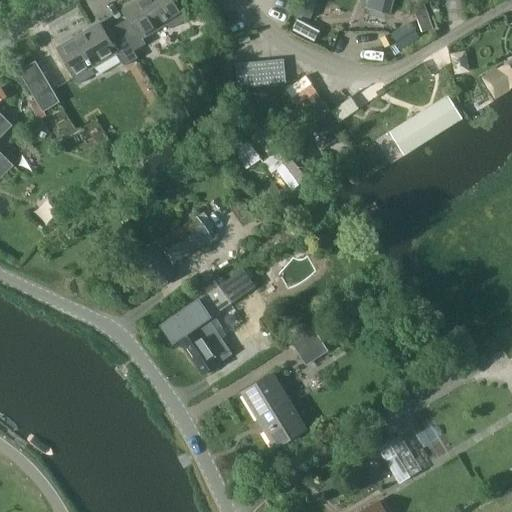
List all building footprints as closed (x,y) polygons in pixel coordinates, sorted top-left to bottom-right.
[(119,26),(134,52),(147,44),(143,39),(168,24),(171,29),(188,19),(176,0),(140,0),(124,10),(129,19),(119,26)] [(296,0),(293,10),(309,14),(313,0),(296,0)] [(393,0),(368,0),(366,11),(391,16),(393,0)] [(298,19),(294,27),(316,36),(320,28),(298,19)] [(402,44),(420,35),(413,21),(395,31),(402,44)] [(134,52),(119,26),(107,33),(101,23),(58,49),(79,84),(95,75),(92,70),(118,54),(125,66),(138,58),(134,52)] [(453,50),(456,70),(471,68),(468,48),(453,50)] [(266,79),(262,59),(252,61),(256,81),(266,79)] [(281,84),(281,62),(271,61),(270,83),(281,84)] [(511,62),(482,80),(495,100),(511,90),(511,62)] [(35,63),(29,67),(20,72),(44,112),(60,102),(35,63)] [(235,88),(232,65),(221,66),(223,90),(235,88)] [(292,96),(310,84),(303,74),(286,87),(292,96)] [(299,105),(316,93),(310,84),(292,96),(299,105)] [(306,115),(323,103),(316,93),(299,105),(287,113),(295,123),(306,115)] [(334,106),(340,118),(360,107),(354,96),(334,106)] [(443,100),(393,133),(404,153),(456,121),(443,100)] [(312,124),(330,112),(323,103),(306,115),(312,124)] [(312,124),(307,128),(322,150),(340,138),(332,125),(337,122),(330,112),(312,124)] [(0,114),(0,179),(14,166),(0,152),(0,138),(12,127),(0,114)] [(250,164),(261,155),(252,143),(241,151),(250,164)] [(269,174),(283,193),(305,178),(290,159),(269,174)] [(139,256),(160,287),(176,276),(170,268),(211,239),(197,218),(156,247),(155,246),(139,256)] [(242,272),(219,288),(213,279),(203,286),(209,294),(163,325),(174,343),(180,339),(203,374),(232,354),(217,332),(223,328),(215,316),(254,290),(242,272)] [(477,346),(464,324),(451,331),(464,354),(477,346)] [(315,330),(292,344),(306,366),(329,352),(315,330)] [(276,448),(306,429),(272,376),(242,394),(276,448)] [(401,480),(423,467),(402,433),(381,446),(401,480)] [(384,511),(378,501),(359,511),(384,511)]
